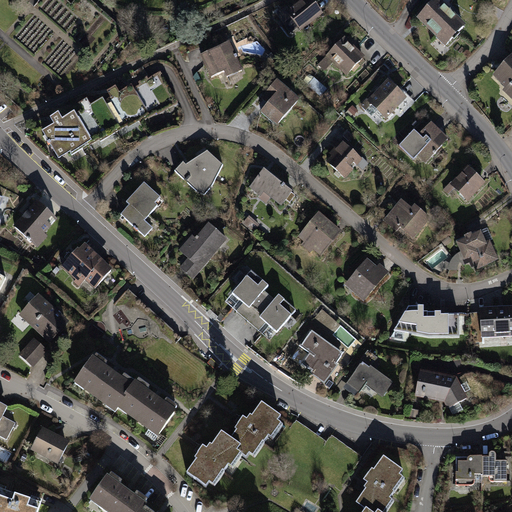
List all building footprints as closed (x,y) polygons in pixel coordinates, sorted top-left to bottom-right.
[(291,36),(321,15),(310,0),(301,0),(277,16),(291,36)] [(441,4),(448,11),(453,0),(431,0),(434,3),(437,1),(441,4)] [(415,22),(444,51),(454,40),(466,29),(448,11),(441,4),(437,1),(434,3),(426,12),(415,22)] [(345,81),(365,59),(342,37),(314,66),(321,73),(328,65),(345,81)] [(231,42),(204,56),(215,79),(245,68),(231,42)] [(511,56),(503,66),(492,77),(505,89),(502,92),(511,101),(511,56)] [(140,86),(133,90),(149,118),(157,114),(158,116),(179,104),(161,74),(148,81),(147,79),(139,84),(140,86)] [(400,89),(386,76),(355,108),(361,113),(368,106),(376,113),(387,124),(411,100),(400,89)] [(281,125),(304,100),(280,78),(257,103),(281,125)] [(111,100),(104,103),(121,132),(128,128),(129,130),(149,118),(133,90),(131,88),(119,95),(115,88),(107,93),(111,100)] [(81,114),(75,117),(91,145),(99,141),(100,144),(121,132),(104,103),(103,101),(90,108),(87,102),(78,108),(81,114)] [(53,127),(41,134),(58,162),(70,155),(71,157),(91,145),(75,117),(74,115),(62,122),(58,116),(49,121),(53,127)] [(452,139),(435,124),(423,137),(416,130),(396,152),(404,159),(412,150),(429,165),(452,139)] [(365,160),(344,142),(328,161),(349,178),(365,160)] [(185,161),(176,171),(207,197),(215,188),(226,167),(210,152),(190,164),(185,161)] [(469,201),(488,183),(476,172),(468,164),(443,190),(448,196),(456,188),(458,191),(469,201)] [(290,193),(261,171),(248,187),(277,209),(290,193)] [(147,238),(160,224),(152,216),(166,201),(146,181),(126,201),(132,207),(123,215),(147,238)] [(401,199),(383,220),(394,229),(399,224),(403,228),(414,237),(431,218),(420,208),(415,203),(411,208),(401,199)] [(48,234),(62,219),(42,201),(17,228),(42,251),(53,238),(48,234)] [(340,233),(316,214),(295,240),(319,260),(340,233)] [(197,279),(231,242),(212,225),(200,238),(195,234),(179,251),(190,260),(183,268),(197,279)] [(474,272),(496,262),(488,243),(484,245),(479,233),(453,245),(461,263),(468,259),(474,272)] [(97,288),(115,271),(89,243),(64,266),(85,288),(91,282),(97,288)] [(367,303),(393,273),(372,256),(347,286),(367,303)] [(280,334),(295,316),(284,307),(291,299),(284,294),(278,301),(270,295),(276,289),(268,282),(264,287),(249,275),(232,295),(280,334)] [(72,323),(43,294),(22,316),(52,344),(72,323)] [(511,335),(511,305),(480,307),(481,337),(511,335)] [(422,308),(407,309),(391,333),(425,340),(456,339),(456,317),(439,318),(439,313),(422,314),(422,308)] [(314,374),(328,385),(341,367),(351,353),(317,328),(302,349),(322,363),(314,374)] [(50,353),(36,339),(22,353),(36,367),(50,353)] [(141,388),(97,357),(79,384),(121,414),(124,409),(141,388)] [(386,398),(397,385),(366,361),(345,388),(359,399),(370,385),(386,398)] [(441,404),(447,410),(465,401),(454,379),(417,372),(412,399),(441,404)] [(124,409),(162,439),(183,413),(145,383),(141,388),(124,409)] [(0,435),(7,440),(15,424),(2,417),(8,406),(0,401),(0,435)] [(289,418),(267,401),(253,419),(249,415),(239,427),(246,433),(241,439),(251,446),(246,452),(251,456),(255,452),(259,456),(273,438),(277,442),(290,426),(286,422),(289,418)] [(58,463),(70,440),(42,427),(31,450),(58,463)] [(214,482),(218,485),(233,464),(237,467),(246,456),(239,451),(242,447),(228,436),(219,448),(214,445),(212,448),(206,444),(194,460),(197,463),(190,473),(210,488),(214,482)] [(501,462),(501,451),(494,451),(494,456),(475,456),(475,462),(464,462),(463,472),(459,472),(458,482),(480,483),(481,476),(492,476),(492,485),(511,486),(511,462),(501,462)] [(406,471),(389,458),(379,470),(377,468),(369,478),(375,483),(370,489),(374,492),(363,505),(371,511),(372,511),(386,511),(395,501),(392,498),(407,479),(402,475),(406,471)] [(152,505),(112,478),(95,502),(110,511),(146,511),(148,510),(152,505)] [(0,511),(37,511),(41,502),(0,488),(0,511)]
